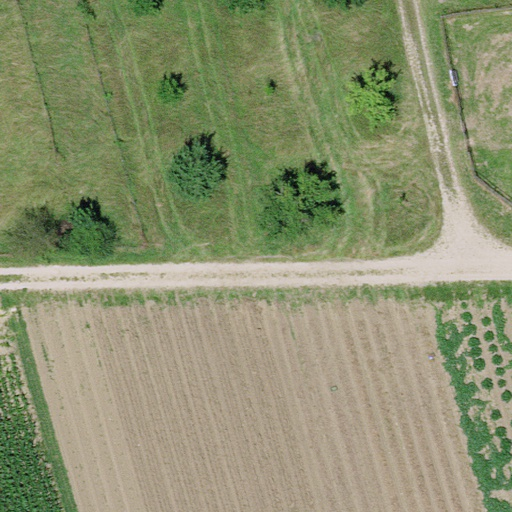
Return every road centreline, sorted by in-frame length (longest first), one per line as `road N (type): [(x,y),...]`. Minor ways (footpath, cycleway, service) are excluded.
road 1 (track): [(487,266),(0,280)]
road 2 (track): [(487,266),(443,161),(403,0)]
